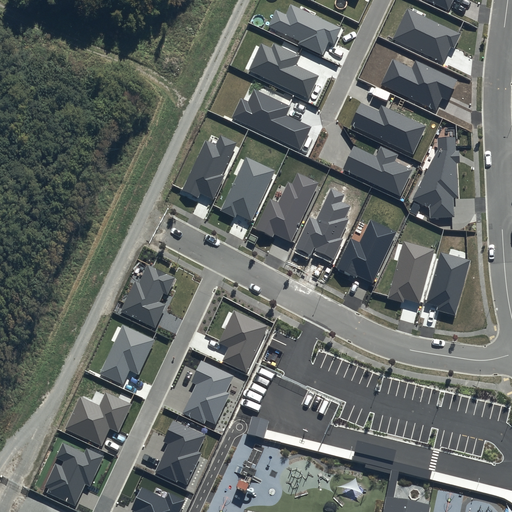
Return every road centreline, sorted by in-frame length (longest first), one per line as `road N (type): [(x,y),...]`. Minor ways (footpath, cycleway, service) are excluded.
road 1 (residential): [(511,318),(496,95),(507,0)]
road 2 (residential): [(221,259),(393,346),(473,359),(511,353)]
road 3 (unknown): [(0,481),(132,210)]
road 4 (residential): [(102,511),(221,259)]
road 5 (residential): [(37,119),(66,168),(221,259)]
road 6 (residential): [(323,125),(382,0)]
road 7 (residential): [(75,0),(36,66),(37,119)]
